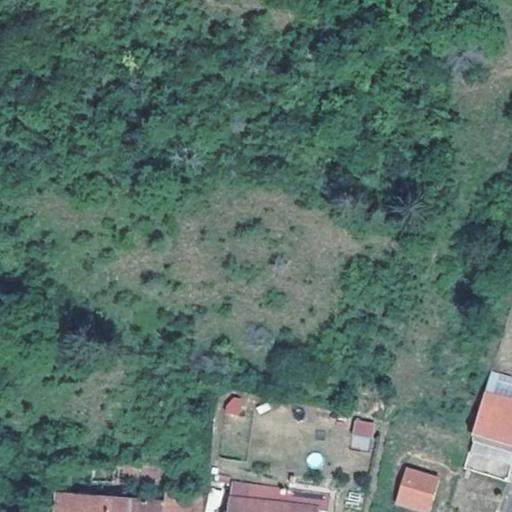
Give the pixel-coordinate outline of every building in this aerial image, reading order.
[(224,410),(239,415),(245,400),(230,395),(224,410)] [(474,436),(511,447),(511,402),(485,395),(474,436)] [(372,449),(374,421),(353,419),(350,448),(372,449)] [(482,472),(510,477),(511,466),(511,450),(487,446),(482,472)] [(53,494),(51,511),(161,511),(163,500),(65,494),(67,477),(165,482),(168,465),(57,458),(54,490),(53,494)] [(421,511),(429,511),(440,476),(405,465),(393,503),(421,511)] [(212,504),(230,507),(232,499),(258,501),(261,487),(217,483),(212,504)] [(328,510),(331,493),(283,488),(281,504),(258,501),(232,499),(230,507),(229,511),(316,511),(317,509),(328,510)] [(164,491),(163,500),(161,511),(198,511),(200,494),(164,491)]
